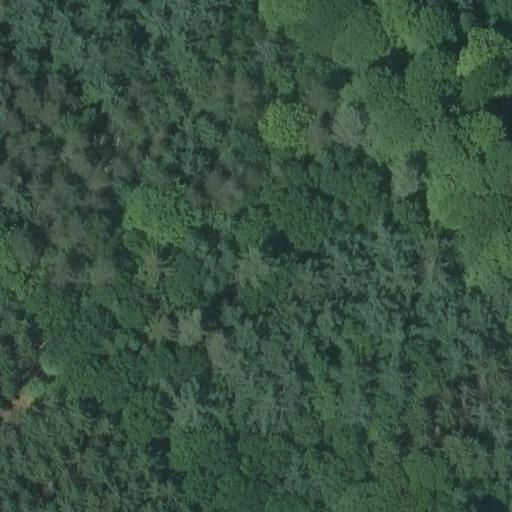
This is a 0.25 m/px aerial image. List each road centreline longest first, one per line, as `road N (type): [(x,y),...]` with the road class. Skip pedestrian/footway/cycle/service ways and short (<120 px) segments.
road 1 (track): [(190,511),(3,293)]
road 2 (track): [(328,0),(511,212)]
